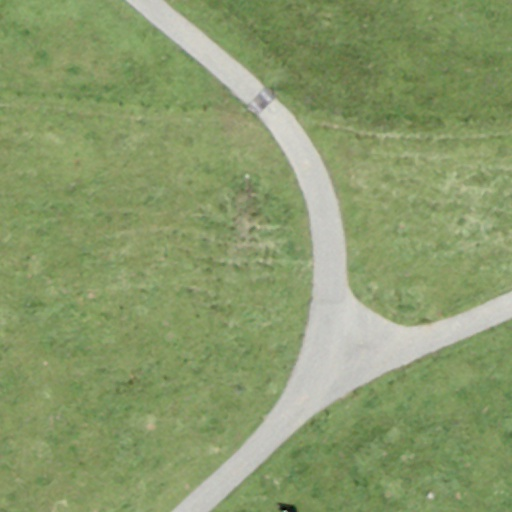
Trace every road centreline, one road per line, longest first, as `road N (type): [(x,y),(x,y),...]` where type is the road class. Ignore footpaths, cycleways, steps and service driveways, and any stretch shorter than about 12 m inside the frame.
road 1 (unclassified): [(191,511),(297,414),(338,335),(341,256),(321,185),(283,115),(148,0)]
road 2 (track): [(511,277),(338,335)]
